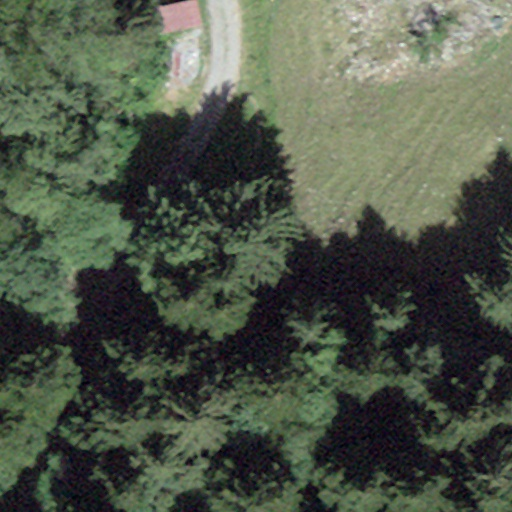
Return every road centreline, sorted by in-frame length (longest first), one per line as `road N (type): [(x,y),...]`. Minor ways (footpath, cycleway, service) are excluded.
road 1 (track): [(33,511),(90,272),(208,125),(224,0)]
road 2 (track): [(197,138),(241,162),(276,275),(323,294),(511,269)]
